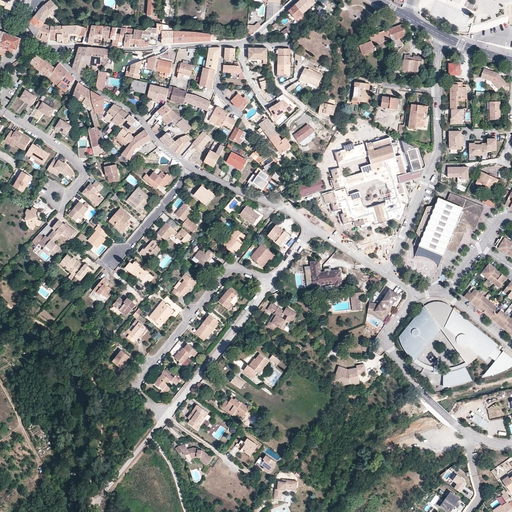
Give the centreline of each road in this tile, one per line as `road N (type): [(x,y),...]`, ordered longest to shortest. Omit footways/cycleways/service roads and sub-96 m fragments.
road 1 (residential): [(270,282),(230,269),(138,380),(145,400),(166,416)]
road 2 (residential): [(511,443),(456,424),(400,366),(388,331),(416,292)]
road 3 (residential): [(25,36),(137,116),(192,168)]
road 4 (residential): [(387,272),(438,155),(438,91)]
road 5 (residential): [(270,282),(166,416)]
road 6 (residential): [(223,44),(77,45)]
road 7 (residential): [(313,227),(192,168)]
road 8 (residential): [(0,110),(84,170),(67,192)]
road 9 (track): [(96,381),(39,320),(0,300)]
